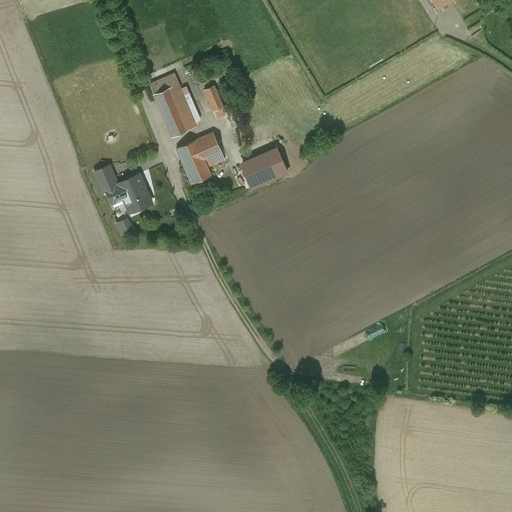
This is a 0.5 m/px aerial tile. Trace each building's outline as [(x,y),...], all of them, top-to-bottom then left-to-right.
[(165,78),(149,84),(153,93),(177,83),(173,74),(164,78),(165,78)] [(177,83),(153,93),(172,136),(196,126),(177,83)] [(214,85),(204,89),(216,117),(225,112),(214,85)] [(212,131),(176,147),(192,183),(211,175),(203,158),(205,157),(206,159),(207,158),(209,165),(224,159),(212,131)] [(291,143),(231,169),(237,184),(298,158),(291,143)] [(109,164),(94,171),(102,191),(106,189),(117,184),(116,183),(117,183),(109,164)] [(117,183),(116,183),(117,184),(106,189),(111,200),(125,194),(126,198),(124,200),(127,207),(130,207),(132,210),(151,201),(147,192),(146,193),(137,174),(117,183)] [(120,236),(133,229),(127,215),(113,221),(120,236)]
